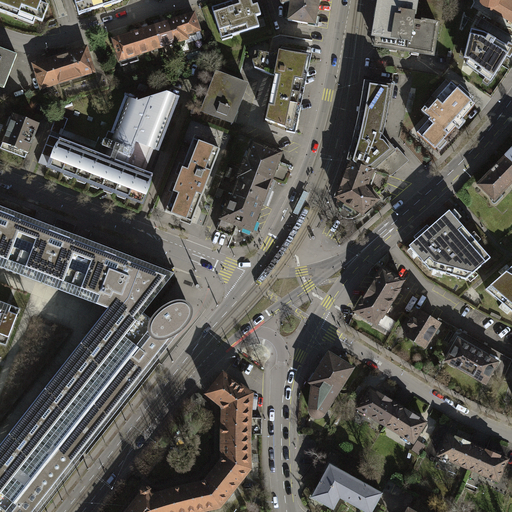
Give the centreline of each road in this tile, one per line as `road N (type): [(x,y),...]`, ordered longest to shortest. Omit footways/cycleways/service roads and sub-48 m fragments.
road 1 (primary): [(353,0),(317,137),(250,276)]
road 2 (residential): [(0,177),(250,276)]
road 3 (residential): [(511,434),(435,399),(312,323)]
road 4 (residential): [(187,0),(49,41),(0,33)]
road 5 (primary): [(192,362),(73,511)]
road 6 (primary): [(387,228),(508,106)]
road 7 (tertiary): [(287,511),(284,381)]
road 8 (tertiary): [(312,323),(387,228)]
